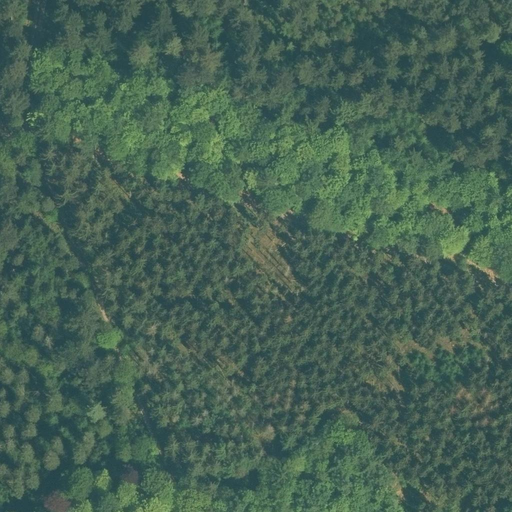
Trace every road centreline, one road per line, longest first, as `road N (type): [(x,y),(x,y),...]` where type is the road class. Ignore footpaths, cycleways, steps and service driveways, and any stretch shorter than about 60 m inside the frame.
road 1 (track): [(28,123),(511,283)]
road 2 (track): [(183,511),(21,139)]
road 3 (track): [(21,139),(46,0)]
